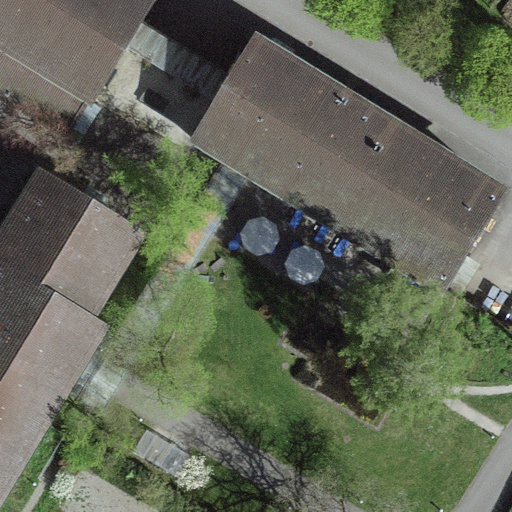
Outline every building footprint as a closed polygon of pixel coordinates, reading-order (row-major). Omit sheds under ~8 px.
[(149,3),(144,0),(0,0),(0,89),(68,131),(71,127),(88,99),(89,97),(91,98),(101,82),(133,29),(149,3)] [(229,87),(133,29),(101,82),(197,140),(229,87)] [(502,194),(255,44),(229,87),(197,140),(224,157),(252,174),(443,290),(502,194)] [(213,175),(88,99),(71,127),(104,147),(75,195),(134,230),(163,183),(196,203),(110,344),(96,336),(68,383),(80,391),(57,429),(86,446),(252,174),(224,157),(213,175)] [(0,493),(68,383),(96,336),(101,328),(86,319),(139,233),(134,230),(75,195),(44,176),(0,248),(0,493)]
